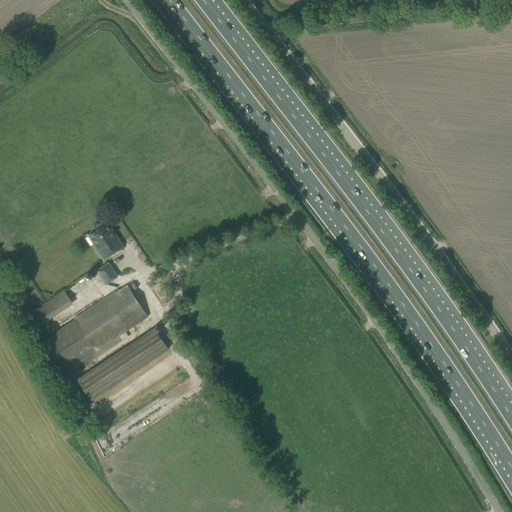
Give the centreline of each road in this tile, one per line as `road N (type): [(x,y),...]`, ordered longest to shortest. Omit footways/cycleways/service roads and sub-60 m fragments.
road 1 (unclassified): [(511,511),(407,355),(130,0)]
road 2 (motorway): [(170,0),(370,261),(511,470)]
road 3 (motorway): [(511,420),(202,0)]
road 4 (unclassified): [(511,361),(242,0)]
road 5 (track): [(511,4),(267,32)]
